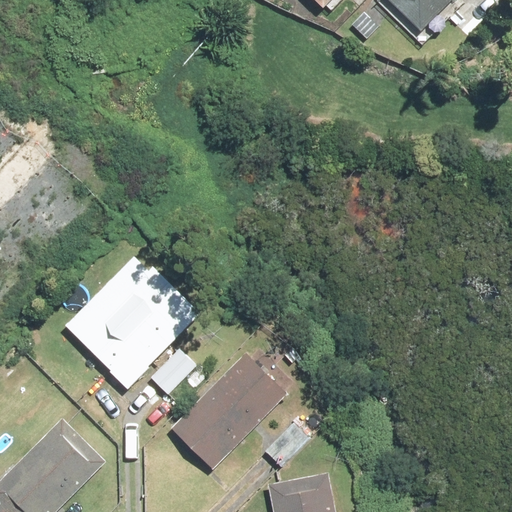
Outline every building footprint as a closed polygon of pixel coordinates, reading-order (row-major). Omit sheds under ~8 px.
[(321,0),(334,12),(345,0),(321,0)] [(391,0),(424,32),(456,0),(391,0)] [(379,29),(363,9),(349,20),(365,40),(379,29)] [(125,278),(74,324),(136,392),(154,377),(171,396),(205,366),(125,278)] [(253,347),(176,430),(221,472),(298,389),(253,347)] [(78,414),(0,480),(0,511),(68,511),(123,467),(78,414)] [(281,469),(310,441),(294,424),(264,452),(281,469)] [(348,511),(343,471),(277,479),(280,511),(348,511)]
